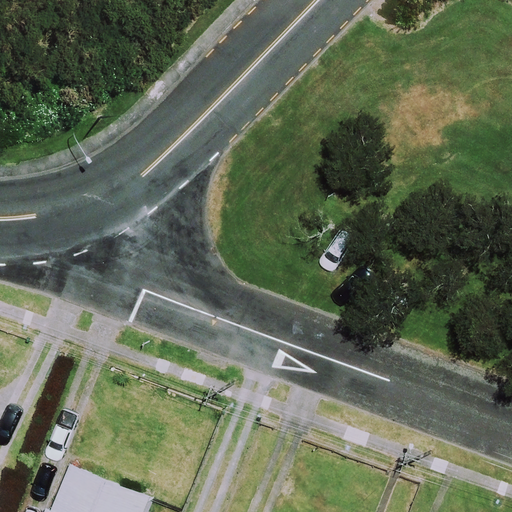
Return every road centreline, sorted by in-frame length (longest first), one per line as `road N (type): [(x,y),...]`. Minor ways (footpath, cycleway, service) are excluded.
road 1 (residential): [(86,208),(142,288),(511,427)]
road 2 (residential): [(86,208),(139,179),(321,0)]
